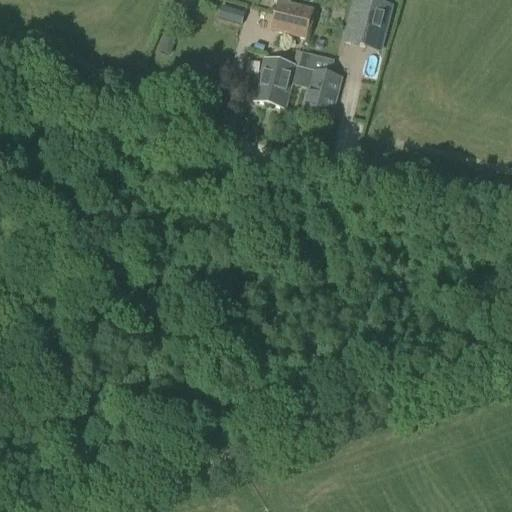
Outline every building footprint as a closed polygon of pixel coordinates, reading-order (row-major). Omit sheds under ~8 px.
[(395,6),(371,0),(354,0),(343,43),(368,50),(376,21),(390,25),(395,6)] [(307,43),(314,11),(279,3),(272,35),(307,43)] [(242,28),(245,15),(221,9),(218,21),(242,28)] [(334,64),(309,57),(306,72),(296,70),(291,87),(308,91),(303,111),(332,118),(342,79),(331,76),(334,64)] [(291,87),(296,70),(264,62),(253,104),(284,112),(291,87)]
